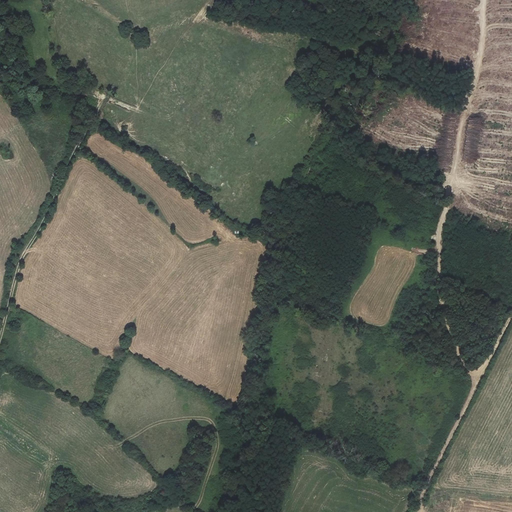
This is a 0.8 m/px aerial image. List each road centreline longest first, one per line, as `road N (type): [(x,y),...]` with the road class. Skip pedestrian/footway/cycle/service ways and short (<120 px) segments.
road 1 (track): [(511,313),(485,364),(470,371),(440,280),(438,246),(475,80),(483,0)]
road 2 (track): [(0,339),(23,254),(102,95),(60,63),(51,20)]
